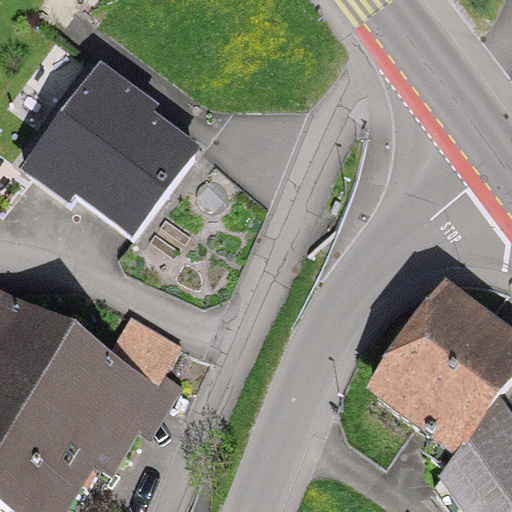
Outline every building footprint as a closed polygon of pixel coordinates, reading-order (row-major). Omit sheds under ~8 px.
[(73,204),(129,245),(188,165),(142,131),(147,124),(95,86),(24,182),(67,213),(73,204)] [(0,467),(72,348),(7,309),(0,304),(0,467)] [(427,470),(446,483),(511,424),(499,407),(511,388),(511,356),(444,307),(374,405),(426,444),(423,448),(429,453),(433,448),(439,453),(427,470)] [(104,368),(72,348),(0,467),(0,511),(61,511),(135,387),(153,397),(175,354),(129,327),(104,368)] [(511,511),(511,425),(511,424),(446,483),(432,503),(438,511),(511,511)]
